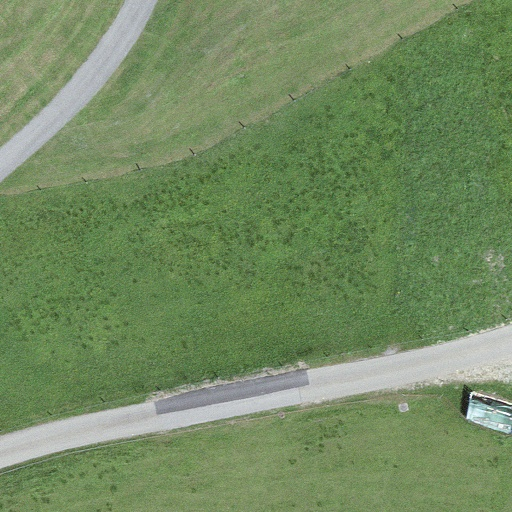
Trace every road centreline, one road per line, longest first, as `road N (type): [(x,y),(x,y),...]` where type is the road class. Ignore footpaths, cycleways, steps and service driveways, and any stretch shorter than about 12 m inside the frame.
road 1 (unclassified): [(0,453),(511,342)]
road 2 (track): [(0,167),(88,81),(144,0)]
